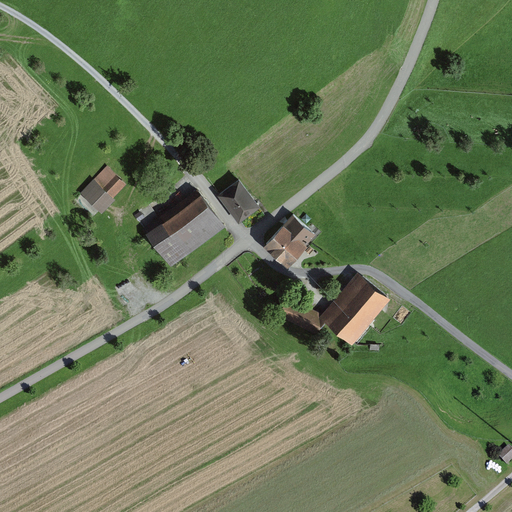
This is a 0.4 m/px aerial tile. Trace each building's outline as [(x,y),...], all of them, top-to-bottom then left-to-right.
[(128,182),(109,164),(84,190),(107,211),(119,198),(116,195),(128,182)] [(239,177),(219,193),(242,223),(262,207),(239,177)] [(175,265),(228,226),(200,189),(147,227),(175,265)] [(318,233),(295,213),(268,245),(294,267),(312,246),(309,244),(318,233)] [(392,299),(360,271),(322,314),(353,342),(392,299)] [(287,317),(312,333),(323,315),(297,300),(287,317)] [(511,459),(511,448),(509,445),(498,455),(507,464),(511,459)]
